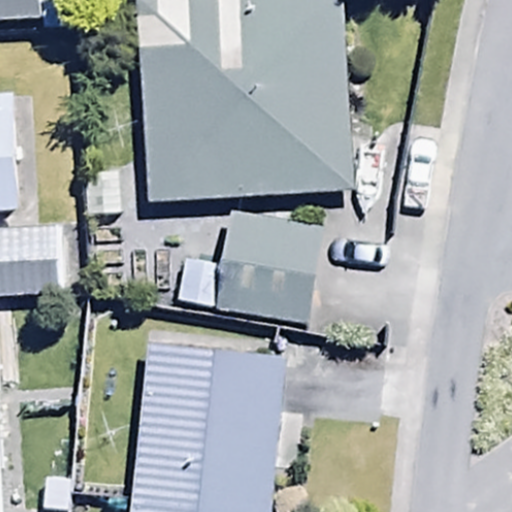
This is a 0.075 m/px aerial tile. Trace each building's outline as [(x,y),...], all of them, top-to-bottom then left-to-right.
[(38,0),(0,0),(0,28),(40,26),(38,0)] [(343,0),(190,0),(137,3),(150,210),(355,197),(343,0)] [(0,102),(0,220),(23,220),(20,102),(0,102)] [(182,265),(173,306),(310,333),(329,235),(233,216),(222,273),(182,265)] [(0,303),(58,301),(56,232),(0,233),(0,303)] [(278,511),(296,360),(151,342),(130,511),(278,511)]
